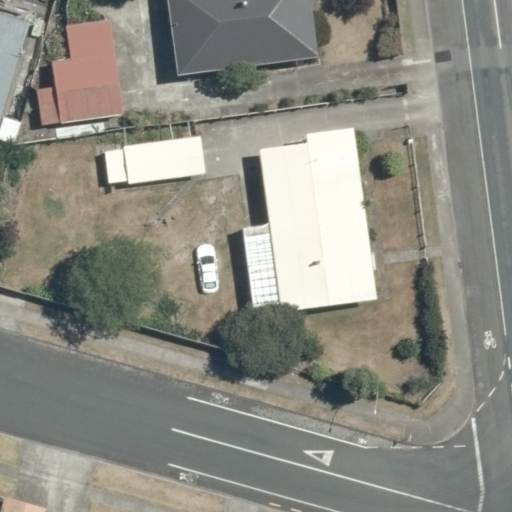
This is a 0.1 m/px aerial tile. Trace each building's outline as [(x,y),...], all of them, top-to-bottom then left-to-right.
[(321,59),(312,0),(167,0),(178,79),(321,59)] [(0,141),(30,25),(30,24),(0,16),(0,141)] [(67,60),(33,63),(39,126),(121,118),(112,19),(64,23),(67,60)] [(382,302),(361,135),(263,148),(274,233),(244,236),(255,318),(382,302)] [(205,177),(201,138),(101,147),(104,186),(205,177)] [(38,511),(40,505),(0,495),(0,496),(0,511),(38,511)]
